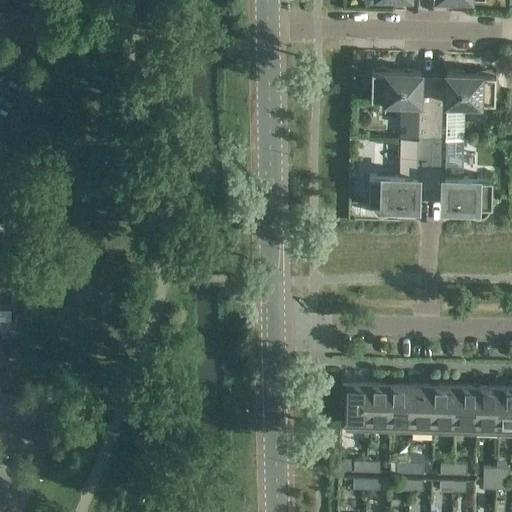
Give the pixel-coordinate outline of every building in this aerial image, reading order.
[(10,11),(10,0),(0,0),(0,10),(8,10),(8,11),(10,11)] [(22,11),(22,0),(10,0),(10,11),(11,11),(11,10),(20,11),(22,11)] [(34,12),(34,0),(22,0),(22,11),(23,11),(32,11),(32,12),(34,12)] [(46,12),(45,0),(34,0),(34,12),(35,12),(35,11),(44,11),(44,12),(46,12)] [(58,12),(57,0),(45,0),(46,12),(47,12),(47,11),(56,12),(58,12)] [(69,0),(57,0),(58,12),(59,12),(68,12),(68,14),(70,14),(69,0)] [(432,138),(433,80),(420,79),(420,71),(390,70),(389,69),(387,68),(385,67),(383,67),(381,67),(379,67),(377,68),(375,68),(374,69),(372,69),(371,71),(371,72),(370,74),(369,75),(369,76),(369,78),(368,80),(369,82),(369,84),(370,86),(371,88),(371,97),(401,98),(400,137),(431,138),(432,138)] [(447,80),(433,80),(432,138),(463,139),(464,100),(495,101),(495,91),(496,89),(497,87),(498,86),(498,84),(498,82),(498,80),(497,78),(496,76),(495,75),(496,73),(493,73),(492,72),(490,70),(488,70),(486,70),(484,70),(481,70),(479,71),(478,72),(477,72),(447,71),(447,80)] [(430,195),(431,165),(430,165),(431,138),(400,137),(399,137),(398,175),(369,174),(368,202),(370,202),(370,203),(370,205),(370,206),(371,207),(371,209),(372,210),(374,212),(375,213),(377,214),(380,215),(382,215),(384,215),(387,214),(389,213),(390,211),(392,210),(392,209),(393,209),(393,207),(394,205),(394,204),(394,203),(417,203),(417,195),(430,195)] [(493,177),(462,177),(463,139),(432,138),(431,138),(430,165),(431,165),(430,195),(443,195),(443,204),(465,205),(466,206),(466,207),(466,209),(467,211),(469,213),(470,215),(472,216),(474,217),(476,217),(478,217),(481,217),(483,217),(484,216),(485,215),(487,213),(488,212),(489,211),(489,209),(490,208),(490,206),(490,205),(492,205),(493,177)] [(0,338),(0,349),(0,356),(21,358),(22,338),(0,338)] [(22,382),(18,381),(10,381),(9,393),(22,393),(22,382)] [(368,432),(369,383),(359,383),(359,382),(358,382),(358,383),(347,382),(346,401),(340,400),(340,418),(346,419),(345,432),(368,432)] [(389,433),(391,384),(380,383),(380,382),(379,382),(379,383),(369,383),(368,432),(389,433)] [(411,433),(412,384),(402,384),(402,383),(401,384),(391,384),(389,433),(411,433)] [(433,434),(434,385),(423,384),(422,384),(412,384),(411,433),(433,434)] [(454,435),(456,385),(445,385),(446,384),(445,384),(445,385),(434,385),(433,434),(454,435)] [(476,435),(477,386),(466,386),(466,385),(465,385),(465,386),(456,385),(454,435),(476,435)] [(497,436),(499,386),(489,386),(489,385),(488,385),(488,386),(477,386),(476,435),(497,436)] [(511,436),(511,386),(509,387),(509,386),(508,386),(508,387),(499,386),(497,436),(511,436)] [(11,418),(12,393),(0,392),(0,417),(0,418),(0,417),(9,417),(9,418),(11,418)] [(23,418),(23,393),(12,393),(11,418),(12,418),(12,417),(21,418),(23,418)] [(35,419),(35,394),(23,393),(23,418),(24,418),(24,417),(33,418),(33,419),(35,419)] [(46,419),(47,394),(35,394),(35,419),(36,419),(36,418),(45,418),(45,419),(46,419)] [(59,394),(47,394),(46,419),(48,419),(48,418),(57,418),(57,421),(59,421),(59,394)] [(367,470),(367,460),(354,459),(353,470),(367,470)] [(380,471),(380,460),(367,460),(367,470),(380,471)] [(410,472),(410,461),(397,461),(397,471),(410,472)] [(423,461),(410,461),(410,472),(423,472),(423,461)] [(453,473),(453,462),(440,462),(440,472),(453,473)] [(466,473),(467,462),(453,462),(453,473),(466,473)] [(496,477),(496,467),(483,466),(483,477),(496,477)] [(509,478),(510,467),(496,467),(496,477),(509,478)] [(366,488),(366,477),(353,477),(353,488),(366,488)] [(380,478),(366,477),(366,488),(379,488),(380,478)] [(496,488),(496,477),(483,477),(483,488),(496,488)] [(509,489),(509,478),(496,477),(496,488),(509,489)] [(409,489),(410,479),(397,478),(396,489),(409,489)] [(423,479),(410,479),(409,489),(423,490),(423,479)] [(453,490),(453,480),(440,479),(439,490),(453,490)] [(466,480),(453,480),(453,490),(466,491),(466,480)]
